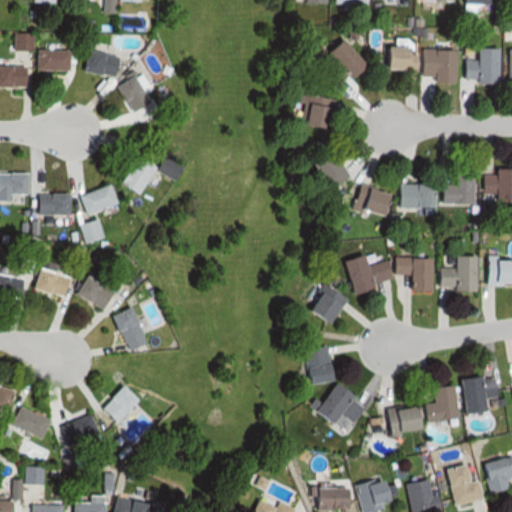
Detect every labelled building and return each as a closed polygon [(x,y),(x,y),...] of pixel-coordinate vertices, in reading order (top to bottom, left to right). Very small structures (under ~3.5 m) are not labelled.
[(29,50),(29,34),(10,34),(10,50),(29,50)] [(309,53),(321,83),(351,72),(340,42),(309,53)] [(402,44),(376,44),(376,69),(402,69),(402,44)] [(467,60),(455,60),(455,81),(487,81),(487,47),(467,47),(467,60)] [(412,48),(411,77),(444,78),(444,49),(412,48)] [(511,48),(498,48),(498,81),(511,80),(511,48)] [(62,50),(30,50),(30,69),(62,69),(62,50)] [(108,55),(78,51),(76,70),(105,74),(108,55)] [(0,66),(0,85),(17,85),(17,67),(0,66)] [(138,104),(131,77),(110,82),(116,110),(138,104)] [(292,126),(317,124),(316,95),(290,96),(292,126)] [(302,161),(316,188),(337,178),(323,150),(302,161)] [(167,172),(164,157),(149,160),(153,175),(167,172)] [(433,201),(464,201),(464,170),(445,170),(445,185),(433,185),(433,201)] [(509,197),(510,171),(477,170),(476,197),(509,197)] [(0,195),(17,195),(17,173),(0,172),(0,195)] [(395,205),(425,205),(425,184),(395,184),(395,205)] [(352,210),(378,213),(381,190),(354,186),(352,210)] [(107,207),(103,187),(70,195),(75,214),(107,207)] [(28,194),(28,214),(57,214),(57,194),(28,194)] [(70,225),(75,243),(92,239),(87,220),(70,225)] [(342,292),(381,279),(374,260),(356,266),(352,255),(332,261),(342,292)] [(442,255),(442,268),(430,268),(430,287),(465,287),(465,255),(442,255)] [(384,258),(385,275),(401,274),(402,289),(421,288),(420,257),(384,258)] [(477,258),(477,282),(507,282),(507,258),(477,258)] [(58,278),(32,266),(24,284),(50,296),(58,278)] [(90,273),(68,285),(82,310),(104,298),(90,273)] [(300,311),(321,322),(334,297),(312,286),(300,311)] [(102,315),(116,350),(135,343),(122,307),(102,315)] [(295,348),(301,381),(320,378),(315,344),(295,348)] [(476,410),(474,398),(487,396),(485,379),(472,381),(471,376),(450,378),(454,413),(476,410)] [(339,400),(341,390),(317,384),(311,411),(348,420),(352,403),(339,400)] [(421,421),(449,418),(445,386),(425,388),(427,406),(419,407),(421,421)] [(128,400),(113,387),(93,408),(108,422),(128,400)] [(30,434),(37,417),(10,406),(3,423),(30,434)] [(379,430),(411,431),(412,408),(380,408),(379,430)] [(86,436),(83,418),(52,424),(55,442),(86,436)] [(511,455),(484,462),(490,490),(510,485),(508,474),(511,473),(511,455)] [(31,482),(32,467),(17,466),(16,481),(31,482)] [(441,470),(447,504),(471,499),(465,466),(441,470)] [(391,495),(384,476),(356,488),(365,511),(368,511),(382,506),(380,500),(391,495)] [(430,483),(406,483),(406,511),(430,511),(430,483)] [(345,487),(313,487),(313,507),(345,507),(345,487)] [(99,511),(100,497),(67,497),(66,511),(99,511)] [(244,511),(280,511),(254,497),(244,511)] [(145,511),(145,499),(112,499),(111,511),(145,511)]
